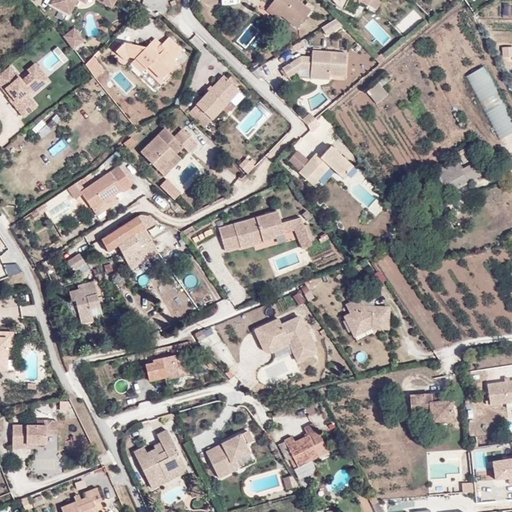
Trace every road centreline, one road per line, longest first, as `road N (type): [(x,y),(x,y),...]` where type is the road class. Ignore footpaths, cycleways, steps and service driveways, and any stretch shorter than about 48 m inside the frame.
road 1 (residential): [(112,443),(76,382),(60,372),(30,275),(0,226)]
road 2 (residential): [(183,0),(196,32),(301,123)]
road 3 (residential): [(112,443),(115,422),(226,390)]
